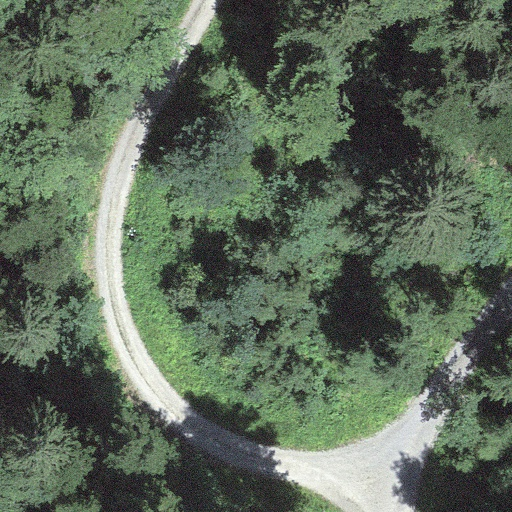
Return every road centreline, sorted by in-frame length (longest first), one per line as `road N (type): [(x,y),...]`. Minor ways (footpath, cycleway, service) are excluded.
road 1 (track): [(218,0),(166,71),(119,169),(107,284),(148,398),(236,453),(384,488)]
road 2 (track): [(511,290),(412,429),(384,488),(384,511)]
